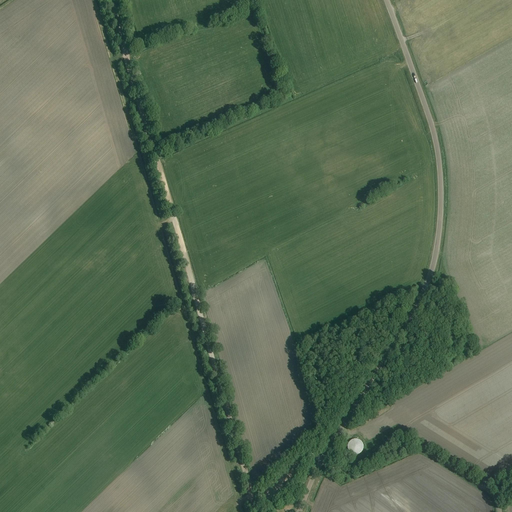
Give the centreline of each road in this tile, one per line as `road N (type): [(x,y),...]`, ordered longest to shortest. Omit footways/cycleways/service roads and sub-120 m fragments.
road 1 (tertiary): [(299,511),(435,257),(435,141),(386,0)]
road 2 (track): [(110,0),(255,507)]
road 3 (track): [(499,511),(488,490),(415,444),(353,467),(305,457),(255,507)]
